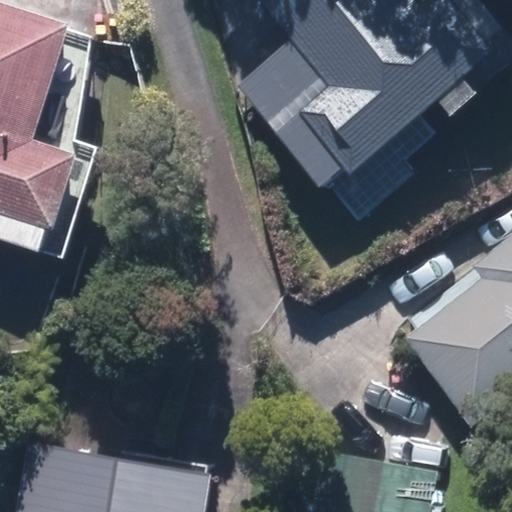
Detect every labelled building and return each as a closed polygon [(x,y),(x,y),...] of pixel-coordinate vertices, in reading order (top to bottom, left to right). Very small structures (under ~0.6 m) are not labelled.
[(416,120),(440,101),(452,116),(510,69),(480,32),(454,0),(257,0),(295,45),(241,89),(357,233),(427,176),(409,155),(430,138),(416,120)] [(98,151),(80,145),(93,39),(75,33),(77,25),(0,1),(0,240),(64,261),(98,151)] [(511,236),(470,269),(482,285),(405,344),(470,427),(511,394),(511,236)] [(24,442),(13,511),(209,511),(216,471),(24,442)] [(307,451),(297,511),(426,511),(433,470),(307,451)]
